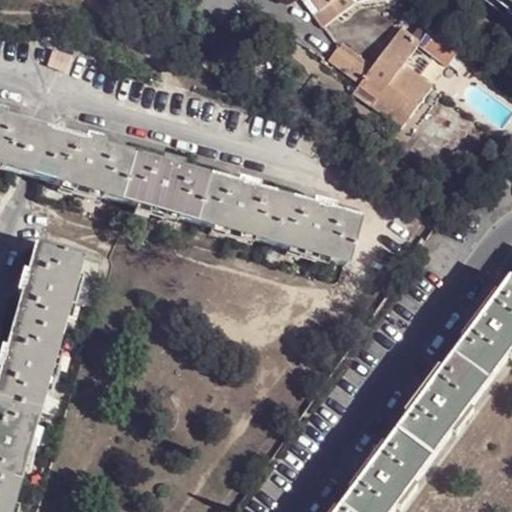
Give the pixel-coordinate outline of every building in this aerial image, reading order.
[(302,0),(300,2),(314,20),(321,14),(309,0),(302,0)] [(309,0),(321,14),(339,0),(309,0)] [(355,5),(350,0),(339,0),(321,14),(314,20),(323,31),(355,5)] [(511,0),(481,0),(481,1),(503,18),(506,14),(511,18),(511,0)] [(420,49),(422,46),(402,31),(375,68),(370,73),(358,88),(380,104),(403,72),(420,49)] [(429,36),(422,46),(420,49),(448,70),(449,72),(459,58),(429,36)] [(339,50),(370,73),(375,68),(344,45),(339,50)] [(420,49),(403,72),(431,93),(448,70),(420,49)] [(339,50),(329,65),(358,88),(370,73),(339,50)] [(402,130),(431,93),(403,72),(380,104),(375,111),(402,130)] [(380,104),(358,88),(353,95),(375,111),(380,104)] [(0,172),(19,177),(32,133),(0,124),(0,123),(3,117),(0,116),(0,172)] [(28,180),(37,183),(49,138),(41,136),(32,133),(19,177),(28,180)] [(37,183),(116,205),(131,162),(102,152),(104,146),(83,140),(80,146),(49,138),(37,183)] [(116,205),(194,227),(205,183),(178,176),(179,169),(158,163),(156,170),(131,162),(116,205)] [(194,227),(267,246),(280,204),(253,196),(255,189),(233,183),(232,190),(205,183),(194,227)] [(307,212),(280,204),(267,246),(342,266),(355,226),(329,217),(331,211),(309,205),(307,212)] [(25,300),(18,327),(62,336),(77,281),(83,262),(39,250),(31,280),(24,278),(18,298),(25,300)] [(100,267),(83,262),(77,281),(96,286),(100,267)] [(397,511),(511,357),(511,284),(492,311),(488,308),(482,316),(481,314),(472,325),(474,327),(462,342),(466,345),(443,379),(438,375),(426,391),(425,390),(417,401),(418,403),(406,418),(411,421),(385,455),(381,452),(369,468),(367,468),(359,478),(361,479),(350,495),(354,498),(343,511),(397,511)] [(0,372),(4,375),(0,388),(0,402),(41,413),(62,336),(18,327),(11,354),(3,351),(0,361),(0,372)] [(0,484),(19,491),(41,413),(0,402),(0,484)] [(0,511),(13,511),(19,491),(0,484),(0,511)]
